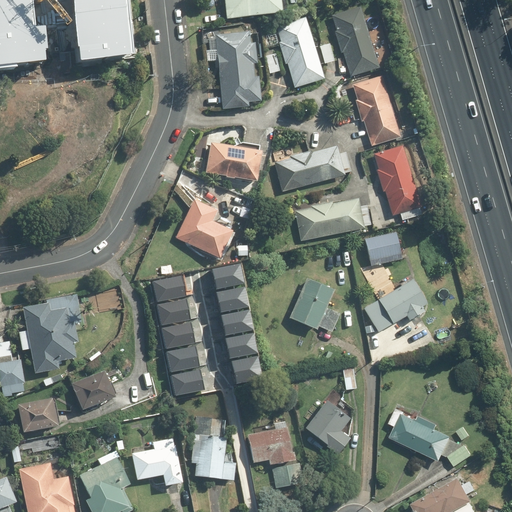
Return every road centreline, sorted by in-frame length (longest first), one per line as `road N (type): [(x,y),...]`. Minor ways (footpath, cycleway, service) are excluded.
road 1 (motorway): [(511,261),(436,0)]
road 2 (residential): [(172,109),(111,235),(80,256),(0,272)]
road 3 (motorway): [(472,0),(511,137)]
road 4 (residential): [(267,115),(283,100),(310,97),(323,109),(315,127),(274,118)]
